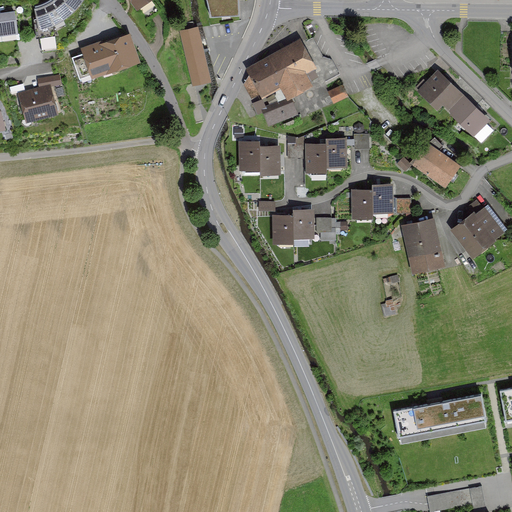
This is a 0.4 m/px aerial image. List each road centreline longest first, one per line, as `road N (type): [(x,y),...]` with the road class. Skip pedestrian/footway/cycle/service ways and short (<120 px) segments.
road 1 (tertiary): [(204,153),(211,208),(277,314),(360,511)]
road 2 (residential): [(0,158),(159,140),(187,144)]
road 3 (residential): [(108,0),(142,42),(187,144)]
road 4 (tertiary): [(269,7),(204,153)]
road 5 (residential): [(511,119),(436,41),(426,10)]
road 6 (residential): [(269,7),(392,10)]
